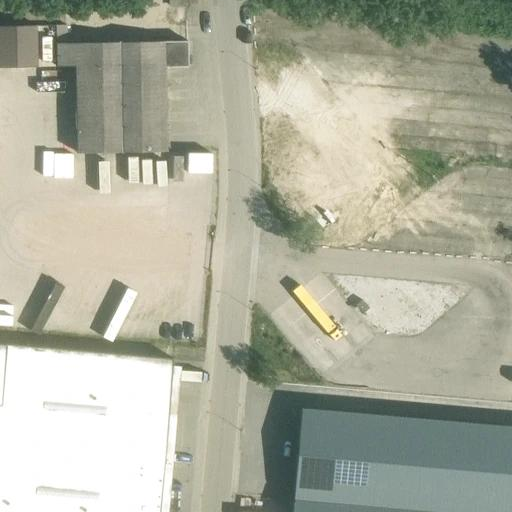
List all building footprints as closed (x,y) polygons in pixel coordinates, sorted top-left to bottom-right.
[(36,25),(0,26),(0,66),(37,66),(36,25)] [(167,150),(165,66),(188,66),(187,41),(56,43),(56,66),(76,65),(76,152),(167,150)] [(473,117),(491,105),(478,85),(460,96),(473,117)] [(330,233),(382,190),(363,167),(374,158),(348,126),(285,178),(330,233)] [(137,262),(134,287),(152,289),(156,264),(137,262)] [(369,308),(362,300),(356,305),(363,313),(369,308)] [(0,511),(160,511),(174,358),(0,342),(0,511)] [(293,499),(292,511),(511,511),(511,425),(301,407),(293,499)] [(166,505),(184,507),(185,497),(166,496),(166,505)]
